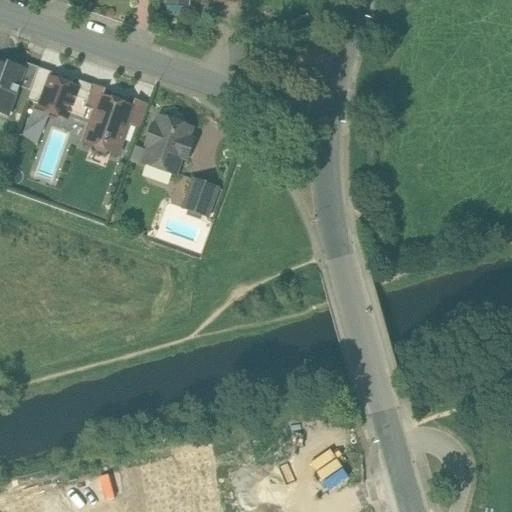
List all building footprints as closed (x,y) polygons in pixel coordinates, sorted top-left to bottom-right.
[(8,67),(0,63),(0,114),(9,117),(20,87),(26,70),(25,70),(9,64),(8,67)] [(39,68),(27,64),(25,70),(26,70),(20,87),(31,91),(39,68)] [(40,111),(69,122),(81,89),(51,79),(40,111)] [(92,86),(84,108),(95,112),(101,97),(102,98),(105,90),(92,86)] [(102,98),(101,97),(95,112),(84,142),(118,155),(129,124),(135,109),(133,109),(102,98)] [(149,106),(136,101),(133,109),(135,109),(129,124),(140,128),(149,106)] [(172,118),(166,121),(161,119),(157,129),(153,128),(147,145),(151,147),(145,164),(175,175),(181,157),(187,159),(193,142),(187,140),(191,130),(174,124),(172,118)] [(217,189),(195,181),(185,209),(207,217),(217,189)] [(325,511),(304,408),(267,416),(285,511),(325,511)]
